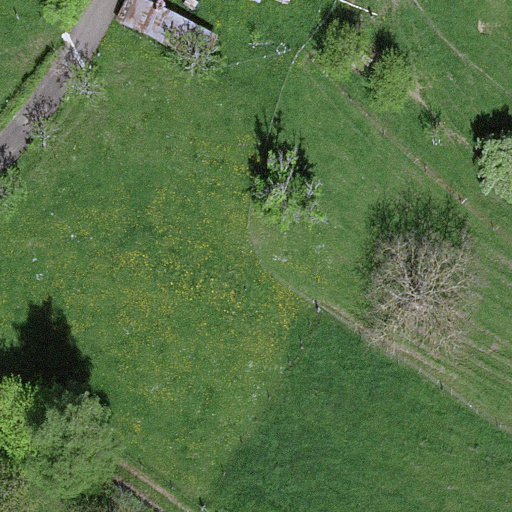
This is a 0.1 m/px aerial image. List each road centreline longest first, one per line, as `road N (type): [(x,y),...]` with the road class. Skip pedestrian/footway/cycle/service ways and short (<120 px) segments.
road 1 (track): [(0,396),(177,511)]
road 2 (track): [(0,154),(52,91),(106,0)]
